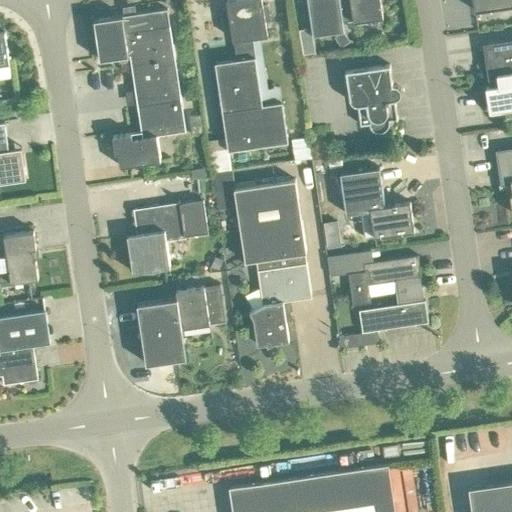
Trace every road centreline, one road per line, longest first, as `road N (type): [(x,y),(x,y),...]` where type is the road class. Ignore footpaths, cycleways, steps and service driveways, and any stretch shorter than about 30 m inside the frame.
road 1 (residential): [(108,422),(48,0)]
road 2 (tertiary): [(108,422),(481,366)]
road 3 (residential): [(428,0),(481,366)]
